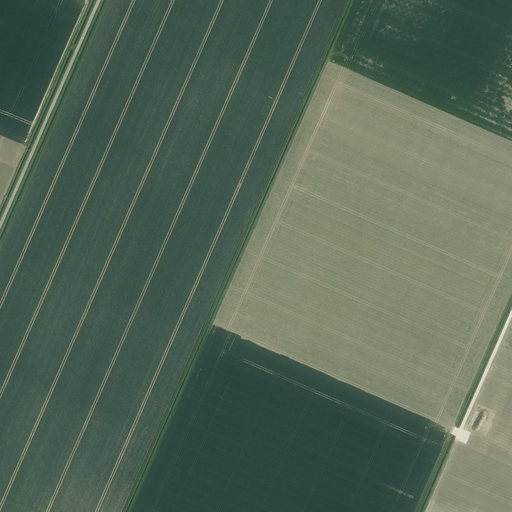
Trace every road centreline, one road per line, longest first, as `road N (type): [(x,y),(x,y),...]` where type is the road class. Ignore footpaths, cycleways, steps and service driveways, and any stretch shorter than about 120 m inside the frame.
road 1 (unclassified): [(0,224),(98,0)]
road 2 (track): [(425,511),(511,313)]
